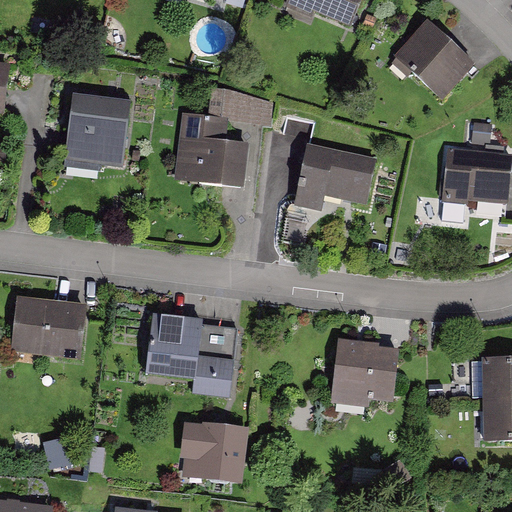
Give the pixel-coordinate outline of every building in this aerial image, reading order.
[(364,0),(289,0),(285,9),(313,20),(315,16),(351,31),(364,0)] [(238,18),(213,9),(208,22),(233,32),(238,18)] [(475,58),(429,17),(398,52),(444,92),(475,58)] [(10,63),(0,62),(0,105),(6,106),(9,82),(10,63)] [(209,119),(230,121),(229,124),(271,130),(274,106),(227,93),(212,91),(209,119)] [(67,149),(66,163),(123,170),(131,104),(74,97),(70,124),(67,149)] [(184,116),(175,183),(224,189),(245,192),(250,147),(227,144),(229,124),(230,121),(209,119),(184,116)] [(377,156),(309,142),(306,159),(298,201),(323,206),(326,188),(369,197),(377,156)] [(451,148),(444,216),(466,218),(468,193),(479,194),(478,209),(508,212),(511,172),(511,154),(503,153),(504,146),(488,145),(487,152),(451,148)] [(85,305),(20,297),(14,344),(80,351),(85,305)] [(239,331),(203,327),(203,324),(153,318),(146,378),(196,384),(195,396),(231,400),(239,331)] [(336,387),(393,395),(400,346),(342,339),(336,387)] [(490,400),(511,398),(511,356),(473,357),(474,394),(489,394),(490,400)] [(491,438),(511,437),(511,398),(490,400),(491,438)] [(239,475),(244,425),(206,422),(206,425),(187,424),(185,452),(204,454),(203,472),(239,475)] [(49,511),(50,506),(0,499),(0,511),(49,511)]
